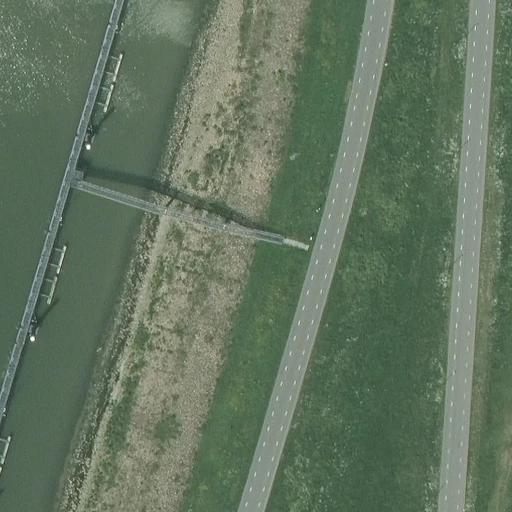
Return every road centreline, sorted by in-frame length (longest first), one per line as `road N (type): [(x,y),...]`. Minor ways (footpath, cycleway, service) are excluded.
road 1 (tertiary): [(255,511),(346,177),(379,0)]
road 2 (unclassified): [(488,0),(451,511)]
